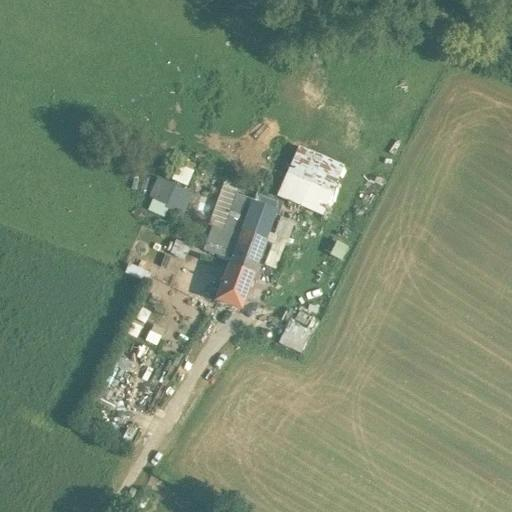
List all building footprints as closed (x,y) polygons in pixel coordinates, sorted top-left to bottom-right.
[(322,218),(344,168),(299,148),(277,199),(322,218)] [(154,200),(177,210),(185,188),(162,179),(154,200)] [(240,311),(265,244),(264,243),(274,218),(276,219),(282,204),(256,195),(253,204),(236,198),(238,193),(225,187),(209,227),(214,229),(204,252),(232,264),(217,303),(240,311)] [(337,244),(331,257),(341,263),(348,250),(337,244)] [(301,356),(312,334),(289,322),(278,343),(301,356)] [(137,342),(143,330),(133,325),(127,337),(137,342)] [(145,343),(156,349),(161,339),(149,333),(145,343)]
